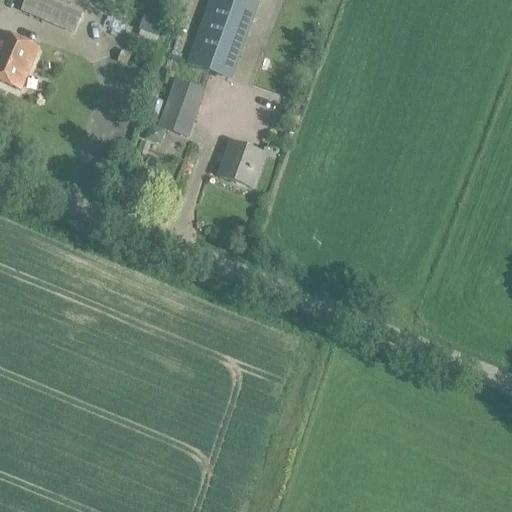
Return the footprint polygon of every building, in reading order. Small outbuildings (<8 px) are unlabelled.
[(49,0),(28,0),(23,13),(75,36),(84,15),(49,0)] [(242,0),(213,0),(190,66),(230,80),(257,5),(242,0)] [(291,17),(268,9),(231,123),(249,129),(253,118),(272,124),(310,8),(295,4),(291,17)] [(146,15),(140,32),(159,39),(165,22),(146,15)] [(0,42),(0,82),(21,92),(40,50),(4,34),(0,42)] [(123,52),(118,63),(127,67),(132,56),(123,52)] [(204,94),(178,85),(166,116),(192,126),(204,94)] [(165,133),(152,128),(147,141),(160,145),(165,133)] [(232,145),(220,179),(253,190),(265,156),(232,145)]
